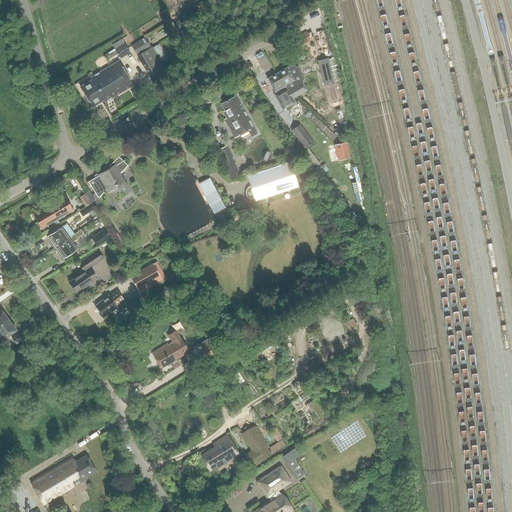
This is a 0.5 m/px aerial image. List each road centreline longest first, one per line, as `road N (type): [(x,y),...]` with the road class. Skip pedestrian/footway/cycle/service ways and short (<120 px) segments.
road 1 (unclassified): [(168,511),(133,459),(103,386),(0,241)]
road 2 (unclassified): [(70,158),(272,40)]
road 3 (track): [(141,471),(196,447),(300,374)]
road 4 (unclassified): [(70,158),(22,0)]
